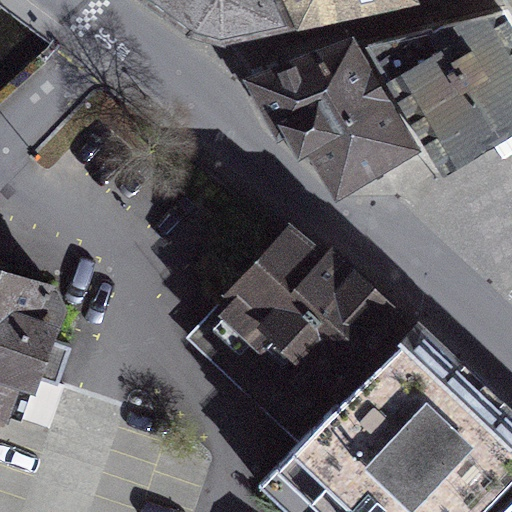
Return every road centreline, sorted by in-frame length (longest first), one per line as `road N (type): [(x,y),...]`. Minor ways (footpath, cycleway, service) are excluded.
road 1 (secondary): [(119,35),(300,194),(408,252),(511,354)]
road 2 (residential): [(0,156),(119,35)]
